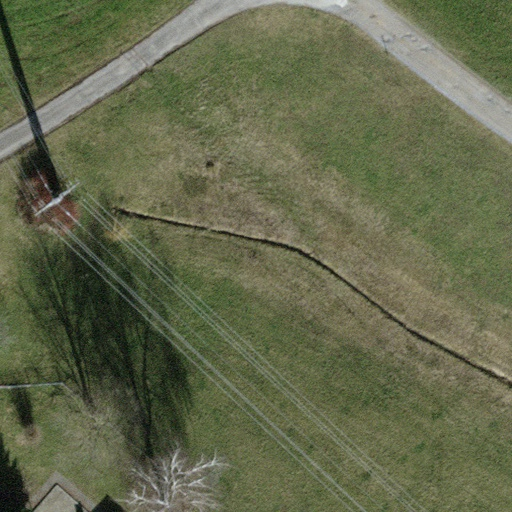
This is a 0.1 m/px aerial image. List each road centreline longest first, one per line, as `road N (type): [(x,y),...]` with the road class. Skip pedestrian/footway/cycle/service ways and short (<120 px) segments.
road 1 (track): [(233,0),(0,146)]
road 2 (track): [(347,0),(511,120)]
